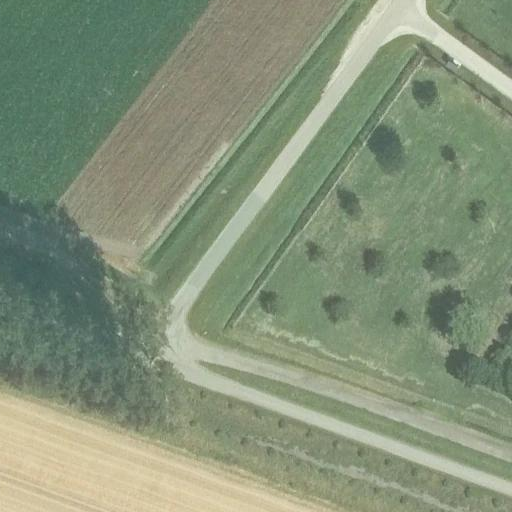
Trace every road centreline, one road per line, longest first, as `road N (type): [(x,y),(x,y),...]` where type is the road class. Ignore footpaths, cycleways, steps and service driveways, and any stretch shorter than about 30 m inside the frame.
road 1 (unclassified): [(143,356),(409,0)]
road 2 (unclassified): [(143,356),(511,489)]
road 3 (unclassified): [(0,303),(143,356)]
